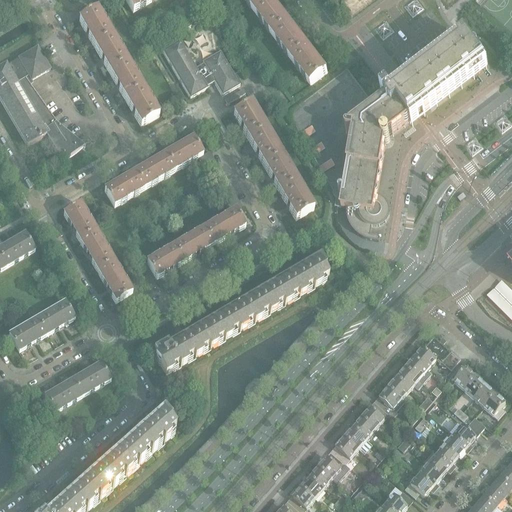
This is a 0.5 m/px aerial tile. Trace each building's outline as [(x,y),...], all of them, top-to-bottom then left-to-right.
[(124,0),(133,14),(157,0),(124,0)] [(272,1),(270,0),(244,0),(255,14),(272,1)] [(417,0),(412,0),(403,8),(412,20),(425,10),(417,0)] [(291,27),(279,11),(272,1),(255,14),(275,40),(291,27)] [(79,23),(88,39),(95,50),(113,40),(97,13),(79,23)] [(386,21),(373,30),(383,42),(395,33),(386,21)] [(190,27),(187,22),(180,26),(184,32),(190,27)] [(275,40),(292,62),(309,50),(291,27),(275,40)] [(95,50),(104,65),(110,76),(128,66),(113,40),(95,50)] [(240,87),(240,86),(220,53),(214,56),(203,63),(204,65),(197,69),(189,56),(180,41),(162,52),(190,100),(208,89),(206,86),(207,85),(209,87),(212,85),(211,83),(213,82),(222,97),(240,87)] [(419,78),(400,92),(391,99),(388,94),(382,99),(385,103),(377,110),(347,70),(296,110),(294,111),(293,113),(292,116),(292,118),(292,121),(293,123),(333,191),(336,200),(334,207),(341,209),(347,210),(347,214),(347,217),(348,221),(349,225),(350,227),(351,230),(353,232),(355,234),(357,236),(360,238),(362,239),(365,240),(367,241),(377,243),(378,243),(379,242),(380,242),(380,241),(380,240),(380,239),(379,238),(378,238),(370,237),(372,227),(376,227),(379,227),(382,225),(385,223),(387,220),(388,216),(388,213),(387,209),(386,206),(383,204),(380,202),(377,201),(381,173),(386,147),(387,147),(389,146),(390,145),(390,144),(390,142),(390,141),(410,125),(412,128),(421,121),(441,106),(487,70),(485,67),(487,66),(479,57),(478,56),(479,55),(479,54),(479,53),(478,52),(477,51),(476,51),(475,51),(474,51),(468,41),(455,50),(453,48),(452,47),(451,47),(450,48),(449,49),(449,50),(449,51),(451,53),(419,78)] [(0,101),(27,148),(46,136),(63,164),(63,163),(67,160),(72,158),(76,155),(80,151),(83,148),(84,149),(85,149),(56,123),(28,83),(31,81),(31,82),(50,71),(37,49),(0,70),(0,101)] [(327,74),(316,60),(309,50),(292,62),(311,87),(327,74)] [(110,76),(119,91),(126,102),(143,92),(128,66),(110,76)] [(126,102),(134,117),(141,129),(159,118),(143,92),(126,102)] [(237,96),(225,103),(228,107),(239,100),(246,97),(243,92),(237,96)] [(234,117),(243,133),(249,143),(267,133),(252,106),(234,117)] [(511,123),(507,116),(495,124),(504,137),(511,130),(511,123)] [(249,143),(259,159),(265,170),(283,159),(267,133),(249,143)] [(477,138),(465,147),(474,159),(486,150),(477,138)] [(193,141),(177,150),(164,157),(174,174),(198,160),(203,157),(193,141)] [(209,154),(203,157),(198,160),(202,166),(212,160),(209,154)] [(164,157),(150,166),(135,174),(145,191),(174,174),(164,157)] [(265,170),(274,186),(280,196),(298,185),(283,159),(265,170)] [(205,171),(215,165),(212,160),(202,166),(205,171)] [(215,165),(205,171),(208,177),(218,171),(215,165)] [(218,171),(208,177),(211,182),(222,176),(218,171)] [(135,174),(105,192),(114,209),(145,191),(135,174)] [(222,176),(211,182),(215,188),(225,182),(222,176)] [(225,182),(215,188),(218,193),(228,187),(225,182)] [(296,222),(314,212),(298,185),(280,196),(296,222)] [(228,187),(218,193),(221,199),(231,193),(228,187)] [(231,193),(221,199),(224,204),(235,198),(231,193)] [(460,203),(466,198),(463,195),(457,199),(460,203)] [(235,198),(224,204),(228,210),(238,204),(235,198)] [(231,215),(236,213),(241,209),(238,204),(228,210),(231,215)] [(64,217),(73,233),(80,244),(96,235),(80,207),(64,217)] [(236,213),(231,215),(205,231),(214,248),(245,229),(236,213)] [(186,264),(200,256),(214,248),(205,231),(176,248),(186,264)] [(80,244),(89,260),(98,275),(114,265),(96,235),(80,244)] [(25,236),(13,243),(0,250),(0,256),(7,269),(35,253),(25,236)] [(147,265),(157,281),(186,264),(176,248),(147,265)] [(320,259),(174,344),(171,339),(166,343),(167,345),(154,353),(157,357),(155,359),(166,377),(323,285),(321,282),(329,278),(324,270),(326,268),(320,259)] [(98,275),(116,305),(132,296),(114,265),(98,275)] [(47,338),(63,328),(75,321),(65,304),(37,321),(47,338)] [(19,354),(36,344),(47,338),(37,321),(9,337),(19,354)] [(447,351),(443,347),(445,345),(443,343),(440,345),(434,339),(423,352),(437,363),(438,362),(438,361),(447,351)] [(452,355),(447,351),(438,361),(438,362),(440,364),(442,365),(452,355)] [(413,361),(428,373),(437,363),(423,352),(417,359),(416,358),(413,361)] [(447,369),(456,359),(452,355),(442,365),(447,369)] [(456,359),(447,369),(451,373),(460,362),(456,359)] [(406,371),(419,383),(428,373),(413,361),(410,364),(411,365),(406,371)] [(101,365),(84,375),(73,382),(83,399),(111,383),(101,365)] [(464,394),(477,379),(474,377),(473,378),(466,371),(462,367),(450,381),(448,386),(453,387),(454,385),(464,394)] [(396,380),(411,393),(415,389),(418,392),(423,387),(419,383),(406,371),(400,378),(399,377),(396,380)] [(464,394),(474,402),(486,389),(480,383),(480,382),(477,379),(464,394)] [(389,391),(402,403),(411,393),(396,380),(393,383),(394,385),(389,391)] [(73,382),(57,391),(47,397),(46,397),(45,398),(55,415),(83,399),(73,382)] [(474,402),(484,411),(497,396),(493,394),(492,394),(486,389),(474,402)] [(437,399),(441,395),(436,390),(432,395),(437,399)] [(377,408),(389,418),(393,413),(402,403),(389,391),(380,401),(382,403),(377,408)] [(497,396),(484,411),(494,420),(506,406),(499,400),(500,399),(497,396)] [(424,405),(429,409),(433,404),(428,400),(424,405)] [(429,409),(424,405),(420,410),(424,414),(429,409)] [(362,421),(376,433),(385,423),(389,418),(377,408),(373,413),(371,411),(362,421)] [(459,420),(463,415),(458,411),(454,416),(459,420)] [(163,414),(53,511),(47,511),(46,510),(44,511),(89,511),(171,439),(169,437),(176,431),(169,424),(171,422),(163,414)] [(463,415),(459,420),(463,424),(467,420),(463,415)] [(470,426),(481,435),(485,430),(475,420),(470,426)] [(353,430),(367,443),(376,433),(362,421),(356,428),(355,427),(353,430)] [(419,426),(424,431),(428,426),(423,422),(419,426)] [(476,440),(481,435),(470,426),(468,428),(466,431),(463,429),(462,429),(458,425),(449,435),(454,439),(467,450),(468,451),(471,448),(470,447),(476,440)] [(424,431),(419,426),(415,431),(420,436),(424,431)] [(345,441),(359,453),(367,443),(353,430),(350,433),(351,434),(345,441)] [(445,448),(459,460),(467,450),(454,439),(445,448)] [(334,457),(346,468),(350,463),(359,453),(345,441),(337,451),(338,452),(334,457)] [(402,446),(407,450),(411,446),(406,441),(402,446)] [(407,450),(402,446),(398,451),(403,455),(407,450)] [(437,458),(450,470),(459,460),(445,448),(437,458)] [(380,455),(385,459),(389,455),(384,450),(380,455)] [(385,459),(380,455),(376,460),(381,464),(385,459)] [(424,465),(428,468),(442,480),(450,470),(437,458),(433,455),(424,465)] [(319,471),(333,483),(341,473),(346,468),(334,457),(330,463),(328,461),(319,471)] [(420,478),(433,490),(442,480),(428,468),(420,478)] [(511,471),(510,469),(501,479),(511,488),(511,471)] [(309,480),(324,493),(333,483),(319,471),(313,478),(312,477),(309,480)] [(433,490),(420,478),(411,488),(410,486),(405,492),(415,501),(420,496),(425,500),(433,490)] [(511,492),(511,488),(501,479),(493,489),(506,500),(511,492)] [(302,490),(316,502),(324,493),(309,480),(306,483),(307,484),(302,490)] [(389,497),(392,500),(386,508),(389,511),(406,511),(408,510),(413,505),(402,495),(395,489),(389,497)] [(506,500),(493,489),(484,498),(497,510),(506,500)] [(291,507),(296,511),(307,511),(316,502),(302,490),(293,501),(295,502),(291,507)] [(356,499),(361,504),(365,499),(360,495),(356,499)] [(495,511),(497,510),(484,498),(476,508),(480,511),(495,511)] [(361,504),(356,499),(352,504),(356,508),(361,504)] [(337,504),(342,508),(346,504),(341,500),(337,504)]
